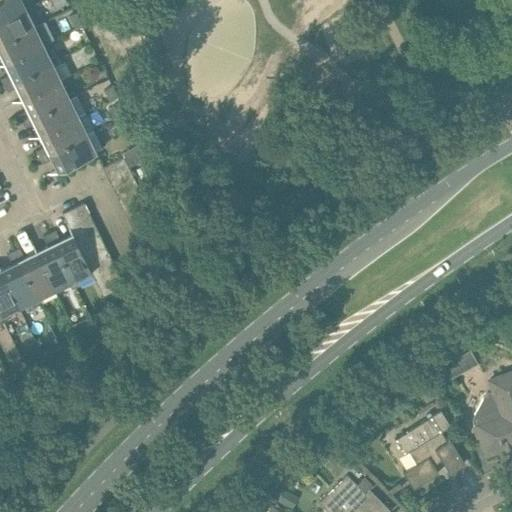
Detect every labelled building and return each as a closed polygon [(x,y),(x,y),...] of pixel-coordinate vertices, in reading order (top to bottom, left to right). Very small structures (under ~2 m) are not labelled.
[(0,0),(0,20),(25,8),(20,0),(0,0)] [(0,20),(0,42),(33,26),(25,8),(0,20)] [(0,51),(5,62),(42,44),(53,39),(45,21),(33,26),(0,42),(0,51)] [(42,44),(5,62),(11,74),(1,79),(4,85),(57,59),(55,55),(49,58),(42,44)] [(57,59),(4,85),(7,91),(17,86),(23,98),(60,80),(53,66),(59,63),(57,59)] [(18,115),(21,121),(75,95),(73,91),(67,94),(60,80),(23,98),(29,110),(18,115)] [(109,87),(104,90),(109,100),(114,98),(117,97),(111,86),(109,87)] [(85,112),(76,94),(75,95),(21,121),(24,127),(35,122),(40,134),(85,112)] [(36,151),(39,157),(94,130),(85,112),(40,134),(46,146),(36,151)] [(102,148),(94,130),(39,157),(42,163),(52,158),(58,170),(95,153),(95,152),(102,148)] [(102,167),(107,178),(129,167),(124,156),(102,167)] [(129,167),(107,178),(112,188),(134,178),(129,167)] [(117,199),(139,188),(134,178),(112,188),(117,199)] [(123,209),(144,198),(139,188),(117,199),(123,209)] [(144,198),(123,209),(128,219),(149,209),(144,198)] [(62,213),(67,223),(89,213),(83,202),(62,213)] [(133,229),(154,219),(149,209),(128,219),(133,229)] [(72,233),(94,223),(89,213),(67,223),(72,233)] [(138,240),(159,229),(154,219),(133,229),(138,240)] [(77,244),(99,233),(94,223),(72,233),(72,234),(77,244)] [(164,239),(159,229),(138,240),(143,250),(164,239)] [(82,254),(77,244),(72,234),(60,240),(55,230),(49,233),(76,287),(80,285),(77,279),(91,272),(88,266),(87,264),(82,254)] [(48,246),(36,252),(54,290),(68,283),(71,289),(76,287),(49,233),(43,236),(48,246)] [(82,254),(104,243),(99,233),(77,244),(82,254)] [(148,260),(169,250),(164,239),(143,250),(148,260)] [(87,264),(109,254),(104,243),(82,254),(87,264)] [(13,250),(39,304),(44,302),(41,296),(54,290),(36,252),(24,258),(19,247),(13,250)] [(12,264),(0,270),(18,307),(33,300),(36,306),(39,304),(13,250),(7,253),(12,264)] [(175,261),(169,250),(148,260),(153,271),(175,261)] [(114,264),(109,254),(87,264),(88,266),(92,275),(114,264)] [(97,285),(119,274),(114,264),(92,275),(97,285)] [(0,315),(4,322),(8,320),(5,314),(18,307),(0,270),(0,269),(0,315)] [(124,285),(119,274),(97,285),(103,296),(124,285)] [(49,344),(40,349),(43,356),(53,352),(49,344)] [(446,362),(435,368),(442,382),(453,376),(446,362)] [(511,443),(511,371),(490,379),(494,390),(488,392),(490,395),(484,397),(475,412),(473,418),(475,424),(479,436),(481,435),(487,452),(511,443)] [(379,413),(386,423),(395,416),(388,406),(379,413)] [(441,409),(395,438),(404,453),(409,451),(416,462),(403,471),(413,488),(439,472),(434,464),(442,459),(450,472),(465,462),(450,438),(447,440),(441,430),(451,424),(441,409)] [(365,492),(347,474),(318,502),(328,511),(392,511),(369,488),(365,492)] [(277,501),(288,507),(294,495),(284,489),(277,501)]
